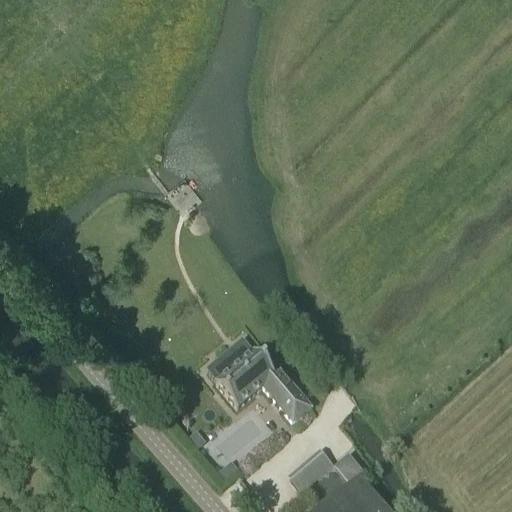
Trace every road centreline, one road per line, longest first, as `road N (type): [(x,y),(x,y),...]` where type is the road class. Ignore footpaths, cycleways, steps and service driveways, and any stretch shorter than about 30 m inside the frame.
road 1 (tertiary): [(221,511),(0,272)]
road 2 (track): [(0,385),(102,511)]
